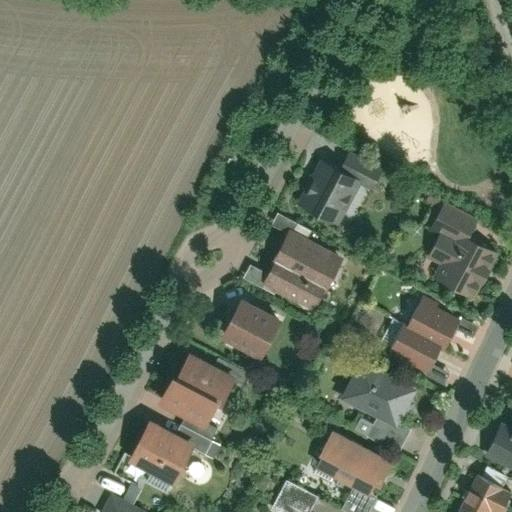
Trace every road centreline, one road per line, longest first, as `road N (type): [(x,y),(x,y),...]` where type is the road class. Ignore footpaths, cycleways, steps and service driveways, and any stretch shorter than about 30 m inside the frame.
road 1 (residential): [(55,511),(184,268),(215,257),(350,0)]
road 2 (residential): [(416,511),(511,313)]
